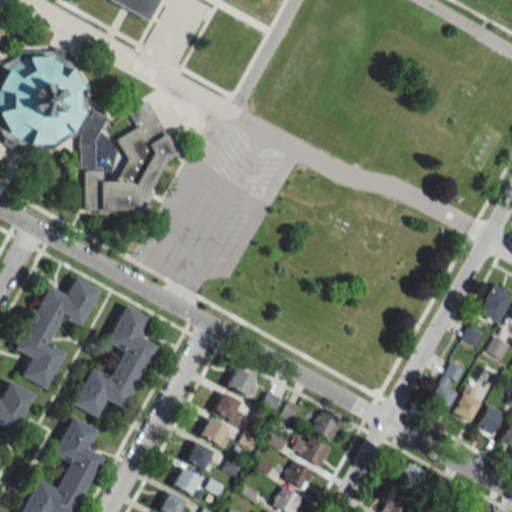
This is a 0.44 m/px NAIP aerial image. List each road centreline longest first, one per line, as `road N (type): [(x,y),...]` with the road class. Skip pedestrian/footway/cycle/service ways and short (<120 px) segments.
road 1 (residential): [(0,209),(511,494)]
road 2 (residential): [(332,511),(511,189)]
road 3 (residential): [(102,511),(207,324)]
